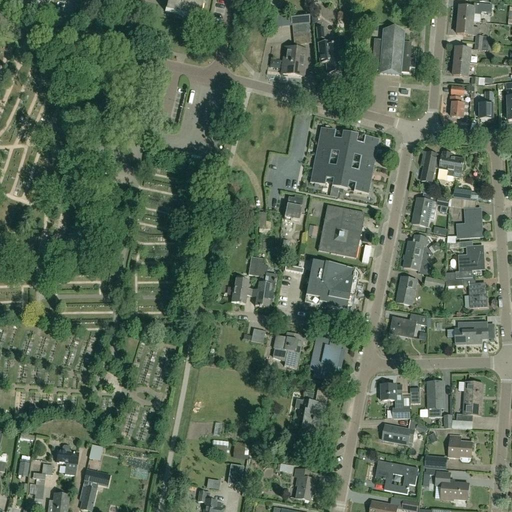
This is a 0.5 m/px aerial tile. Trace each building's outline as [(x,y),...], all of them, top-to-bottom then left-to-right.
[(167,0),(165,12),(164,13),(180,16),(182,19),(185,17),(193,19),(194,18),(193,18),(194,13),(201,14),(203,0),(31,0),(33,1),(33,0),(48,5),(48,6),(50,0),(167,0)] [(459,8),(458,22),(474,23),(475,10),(459,8)] [(271,16),(279,17),(281,11),(272,9),(271,16)] [(281,75),(303,78),(306,52),(299,51),(299,45),(311,44),(308,15),(290,17),(290,16),(280,17),(281,28),(291,27),(291,26),(292,26),(294,46),(294,50),(285,49),(281,75)] [(474,23),(458,22),(457,35),(476,37),(475,44),(488,46),(488,45),(489,38),(478,37),(479,28),(473,28),(474,23)] [(371,66),(371,71),(408,75),(409,69),(414,70),(415,61),(410,60),(411,44),(403,43),(404,34),(394,28),(383,32),(382,41),(373,40),(372,57),(367,56),(366,65),(371,66)] [(327,75),(341,74),(340,63),(342,63),(340,45),(329,46),(329,43),(318,44),(320,65),(326,64),(327,75)] [(488,46),(475,44),(474,51),(495,53),(496,46),(488,45),(488,46)] [(454,63),(470,65),(471,51),(456,50),(454,63)] [(470,65),(454,63),(453,77),(469,78),(470,65)] [(485,79),(472,79),(471,86),(485,87),(485,85),(493,85),(494,79),(485,79)] [(480,106),(480,120),(481,120),(481,122),(487,122),(487,120),(494,120),(494,106),(493,106),(493,94),(496,94),(496,86),(485,87),(485,106),(480,106)] [(452,119),(463,120),(464,106),(460,105),(461,99),(461,97),(464,97),(464,89),(452,88),(451,96),(452,96),(451,98),(450,107),(453,108),(452,119)] [(347,149),(350,135),(320,129),(318,143),(347,149)] [(347,149),(376,155),(379,141),(350,135),(347,149)] [(318,143),(315,157),(344,163),(347,149),(318,143)] [(347,149),(344,163),(373,168),(376,155),(347,149)] [(438,180),(442,157),(437,156),(427,154),(421,182),(431,184),(434,169),(439,170),(438,180)] [(442,157),(438,180),(446,181),(447,177),(461,180),(462,174),(464,161),(451,159),(452,155),(443,154),(443,157),(442,157)] [(293,165),(294,157),(283,155),(281,163),(293,165)] [(315,157),(312,171),(342,176),(344,163),(315,157)] [(111,172),(113,164),(98,161),(97,169),(96,175),(94,183),(109,186),(111,178),(110,178),(111,172)] [(342,176),(371,182),(373,168),(344,163),(342,176)] [(310,184),(339,190),(342,176),(312,171),(310,184)] [(342,176),(339,190),(368,196),(371,182),(342,176)] [(454,199),(470,201),(471,192),(455,190),(454,199)] [(298,208),(300,199),(294,198),(294,200),(288,199),(288,200),(289,200),(288,206),(286,206),(284,220),(298,223),(301,208),(298,208)] [(450,209),(450,200),(438,198),(437,204),(417,200),(412,226),(427,229),(429,220),(434,221),(437,207),(440,207),(439,210),(444,211),(445,208),(448,209),(449,208),(450,209)] [(450,200),(450,209),(451,209),(451,207),(460,209),(462,202),(451,200),(451,201),(450,200)] [(355,260),(364,215),(326,207),(318,253),(355,260)] [(466,226),(457,227),(458,240),(470,239),(469,234),(482,233),(481,215),(476,216),(475,211),(465,212),(466,226)] [(278,230),(279,220),(273,219),(273,212),(266,212),(266,230),(278,230)] [(404,269),(419,272),(424,247),(426,248),(428,239),(415,237),(413,244),(409,243),(404,269)] [(363,248),(360,263),(367,264),(370,249),(363,248)] [(468,257),(460,258),(461,273),(455,273),(456,280),(476,278),(476,271),(484,270),(483,253),(482,248),(478,249),(478,248),(468,249),(468,257)] [(254,277),(257,260),(251,259),(248,276),(254,277)] [(263,261),(257,260),(254,277),(260,278),(259,284),(258,284),(254,308),(267,310),(269,302),(272,302),(274,295),(270,294),(271,289),(275,289),(277,276),(266,274),(267,267),(262,267),(263,261)] [(306,261),(298,302),(312,305),(312,303),(320,305),(320,307),(345,312),(353,274),(350,270),(348,269),(306,261)] [(424,287),(444,291),(445,282),(426,278),(424,287)] [(402,279),(397,304),(412,307),(417,282),(402,279)] [(236,281),(232,304),(245,306),(248,283),(236,281)] [(470,286),(471,309),(487,308),(485,285),(470,286)] [(391,335),(408,338),(409,333),(414,334),(416,324),(427,326),(428,319),(412,315),(410,323),(394,319),(391,335)] [(448,318),(448,327),(458,328),(458,318),(448,318)] [(456,346),(482,345),(482,341),(488,340),(488,327),(481,327),(481,330),(455,330),(456,346)] [(262,345),(265,333),(253,330),(251,337),(243,336),(243,340),(250,342),(250,343),(262,345)] [(342,341),(343,335),(326,331),(324,337),(342,341)] [(296,371),(303,338),(294,336),(286,334),(285,339),(276,337),(276,338),(277,338),(275,350),(273,349),(271,359),(284,364),(283,368),(296,371)] [(317,336),(309,372),(314,373),(312,378),(334,383),(338,384),(341,370),(343,361),(340,360),(342,351),(340,351),(342,341),(324,337),(317,336)] [(443,383),(428,384),(428,410),(429,419),(441,418),(441,410),(444,410),(443,383)] [(457,422),(473,423),(473,417),(481,417),(483,385),(465,384),(463,416),(457,416),(457,422)] [(402,406),(402,399),(402,396),(402,388),(396,388),(396,387),(382,387),(382,403),(395,402),(395,406),(402,406)] [(323,435),(325,425),(322,424),(328,392),(317,390),(314,404),(311,403),(312,396),(305,394),(303,402),(296,401),(294,410),(304,412),(300,431),(323,435)] [(410,390),(410,406),(411,406),(420,405),(420,390),(410,390)] [(393,420),(410,420),(410,409),(402,409),(392,409),(393,420)] [(444,417),(444,430),(457,430),(457,424),(452,424),(452,417),(444,417)] [(415,431),(425,436),(428,430),(418,425),(415,431)] [(385,427),(382,442),(408,447),(408,445),(413,446),(415,433),(385,427)] [(431,443),(437,440),(434,435),(429,437),(431,443)] [(449,459),(456,459),(456,458),(471,459),(472,445),(460,444),(460,438),(450,438),(449,459)] [(213,441),(211,455),(226,457),(226,452),(231,453),(231,447),(226,446),(226,443),(213,441)] [(234,443),(233,460),(248,461),(249,447),(245,447),(245,444),(234,443)] [(64,476),(74,478),(78,455),(70,454),(70,450),(69,448),(64,447),(62,449),(62,454),(58,453),(56,464),(66,465),(64,476)] [(88,460),(94,461),(97,448),(92,447),(88,460)] [(425,470),(428,470),(435,471),(447,472),(448,459),(426,457),(425,470)] [(20,464),(18,473),(27,474),(29,465),(20,464)] [(408,496),(409,486),(415,487),(418,470),(390,465),(390,466),(378,464),(375,480),(386,482),(384,492),(408,496)] [(291,475),(293,467),(281,465),(279,472),(291,475)] [(42,501),(45,476),(52,477),(53,467),(42,466),(41,475),(33,475),(32,480),(36,480),(35,486),(30,485),(29,495),(35,496),(34,500),(42,501)] [(240,488),(243,469),(230,467),(228,478),(233,479),(232,487),(240,488)] [(309,503),(312,489),(314,490),(315,482),(307,481),(309,474),(295,471),(294,479),(299,480),(295,500),(289,499),(289,500),(309,503)] [(86,472),(83,488),(80,502),(82,503),(80,511),(86,511),(91,511),(96,491),(97,486),(107,488),(109,477),(86,472)] [(450,476),(437,475),(436,489),(435,500),(441,501),(441,502),(450,502),(450,501),(468,502),(469,486),(454,485),(450,485),(450,476)] [(218,492),(219,484),(207,482),(206,490),(218,492)] [(66,511),(68,497),(59,496),(60,492),(55,492),(55,496),(54,496),(53,503),(49,503),(47,511),(66,511)] [(203,511),(223,511),(224,507),(216,506),(216,503),(209,502),(210,495),(199,494),(198,503),(205,504),(203,511)] [(184,499),(175,497),(174,506),(183,507),(184,499)] [(404,501),(403,502),(402,511),(407,511),(417,511),(420,504),(404,501)]
